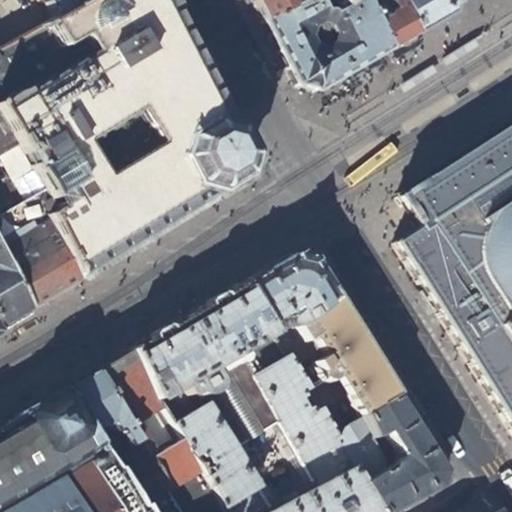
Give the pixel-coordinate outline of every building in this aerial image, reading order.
[(42,218),(69,281),(83,273),(119,252),(161,228),(236,183),(240,169),(243,160),(227,126),(224,127),(193,64),(163,2),(164,0),(86,0),(48,21),(0,47),(0,133),(8,146),(50,213),(42,218)] [(35,0),(48,21),(86,0),(35,0)] [(245,0),(251,10),(257,22),(302,0),(245,0)] [(384,51),(367,9),(362,0),(302,0),(257,22),(268,44),(291,87),(301,91),(309,93),(363,63),(384,51)] [(362,0),(367,9),(389,0),(398,0),(412,35),(431,23),(449,14),(451,0),(362,0)] [(395,44),(412,35),(398,0),(389,0),(367,9),(384,51),(395,44)] [(449,65),(478,48),(473,41),(444,58),(449,65)] [(406,92),(434,74),(430,67),(401,85),(406,92)] [(511,119),(456,156),(392,197),(412,229),(389,244),(396,256),(443,330),(511,438),(511,437),(511,119)] [(0,275),(19,310),(36,301),(45,295),(50,292),(53,290),(69,281),(42,218),(50,213),(8,146),(0,133),(0,275)] [(283,329),(287,328),(312,313),(331,299),(310,266),(306,260),(294,259),(284,258),(255,275),(228,290),(266,339),(275,334),(265,321),(275,313),(279,319),(278,322),(278,325),(279,327),(280,328),(283,329)] [(0,321),(19,310),(0,275),(0,321)] [(186,315),(180,319),(172,323),(149,336),(122,352),(152,400),(165,393),(180,417),(173,421),(171,418),(165,421),(195,471),(203,483),(215,505),(219,511),(373,511),(357,484),(329,435),(293,374),(288,368),(278,355),(269,343),(266,339),(228,290),(186,315)] [(329,380),(331,374),(335,371),(335,372),(335,373),(336,375),(337,375),(339,376),(341,376),(368,359),(331,299),(312,313),(287,328),(293,336),(298,343),(278,355),(288,368),(306,357),(309,362),(307,364),(314,375),(313,376),(317,382),(323,383),(329,380)] [(278,339),(269,343),(278,355),(298,343),(293,336),(281,343),(278,339)] [(165,491),(195,471),(165,421),(152,400),(122,352),(103,363),(88,372),(123,422),(165,491)] [(336,384),(342,394),(376,372),(372,365),(368,359),(341,376),(339,376),(337,375),(336,375),(335,373),(335,372),(335,371),(331,374),(336,384)] [(63,387),(56,391),(104,469),(106,468),(130,508),(133,507),(136,511),(174,511),(162,492),(165,491),(123,422),(88,372),(82,375),(63,387)] [(342,394),(357,418),(391,396),(376,372),(342,394)] [(0,511),(177,511),(165,491),(162,492),(174,511),(136,511),(133,507),(130,508),(106,468),(104,469),(56,391),(9,418),(10,420),(0,425),(0,511)] [(432,491),(439,473),(421,443),(391,396),(357,418),(369,441),(382,435),(392,456),(390,458),(389,460),(390,464),(383,468),(357,484),(373,511),(389,511),(410,502),(432,491)] [(357,418),(329,435),(357,484),(383,468),(369,441),(357,418)] [(425,437),(421,440),(432,457),(436,454),(425,437)] [(165,491),(177,511),(219,511),(215,505),(203,483),(195,471),(165,491)]
